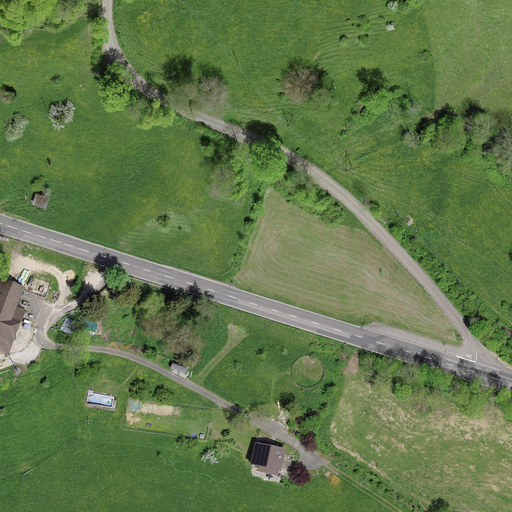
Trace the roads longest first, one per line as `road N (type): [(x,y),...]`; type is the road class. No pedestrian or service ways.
road 1 (residential): [(106,0),(114,46),(144,85),(288,152),(382,230),(474,335),(473,370)]
road 2 (primary): [(473,370),(0,223)]
